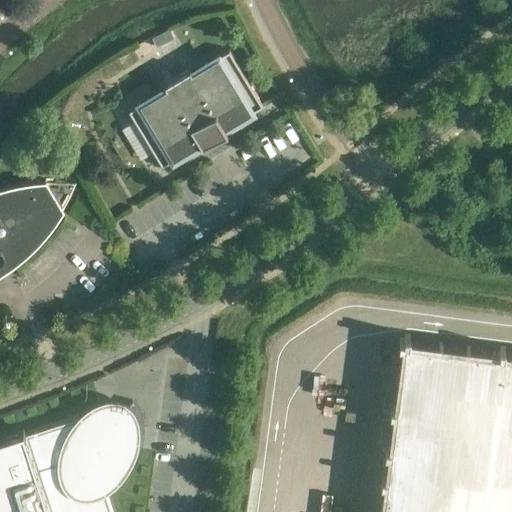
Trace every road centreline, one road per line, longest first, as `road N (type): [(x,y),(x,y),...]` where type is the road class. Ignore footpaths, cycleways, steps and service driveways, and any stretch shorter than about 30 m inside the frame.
road 1 (unclassified): [(0,392),(110,347),(217,289),(375,174)]
road 2 (unclassified): [(375,174),(309,86),(262,0)]
road 3 (unclassified): [(375,174),(511,68)]
